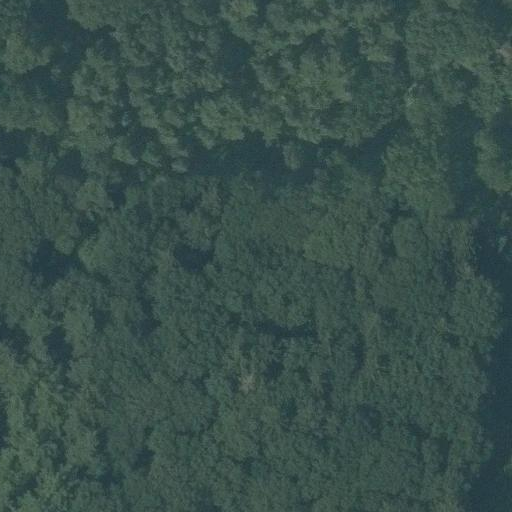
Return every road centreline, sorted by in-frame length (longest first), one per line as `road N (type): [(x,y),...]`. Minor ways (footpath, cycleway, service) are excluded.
road 1 (track): [(0,279),(139,248),(300,152),(454,0)]
road 2 (track): [(511,229),(398,256),(322,333),(272,511)]
